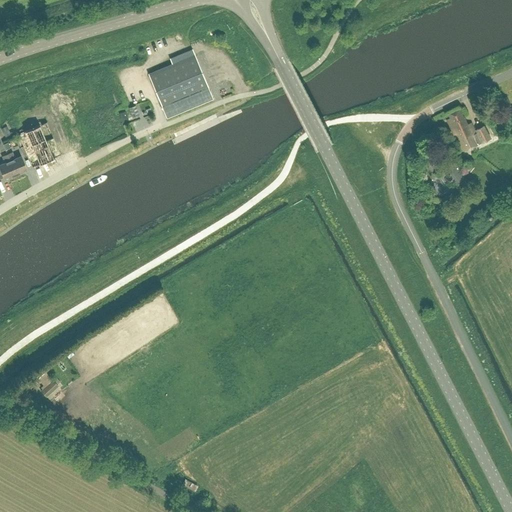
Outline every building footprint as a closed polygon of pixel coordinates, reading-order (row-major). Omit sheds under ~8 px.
[(167,119),(213,100),(194,54),(148,74),(167,119)] [(508,96),(501,99),(505,108),(511,105),(508,96)] [(493,102),(484,107),(487,112),(496,108),(493,102)] [(450,115),(452,118),(449,119),(452,128),(456,126),(462,141),(461,141),(465,151),(491,140),(485,127),(477,131),(478,133),(476,134),(472,123),(468,125),(461,110),(450,115)] [(122,121),(128,119),(126,111),(120,113),(122,121)] [(504,125),(498,112),(487,117),(493,130),(504,125)] [(30,137),(23,140),(31,159),(38,157),(30,137)] [(5,162),(0,164),(0,167),(5,179),(27,170),(21,156),(15,158),(13,152),(2,156),(5,162)] [(66,372),(70,369),(64,362),(61,365),(66,372)] [(41,377),(47,371),(42,367),(37,374),(41,377)] [(41,391),(45,396),(57,384),(53,380),(41,391)]
